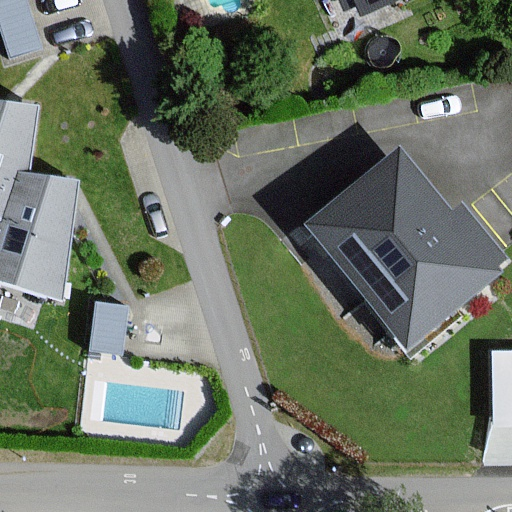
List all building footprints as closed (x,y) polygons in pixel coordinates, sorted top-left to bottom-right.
[(28,0),(0,0),(0,31),(5,49),(39,39),(28,0)] [(352,0),(358,15),(392,0),(352,0)] [(9,169),(25,105),(0,98),(0,203),(9,169)] [(449,212),(395,148),(298,228),(402,355),(500,274),(494,268),(505,260),(459,204),(449,212)] [(0,272),(55,286),(79,187),(9,169),(0,203),(0,272)]
